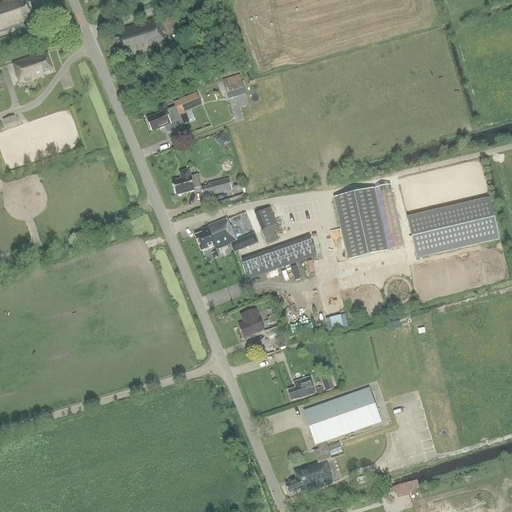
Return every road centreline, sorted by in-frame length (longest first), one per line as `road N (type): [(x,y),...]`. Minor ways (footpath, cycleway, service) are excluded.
road 1 (tertiary): [(282,511),(87,32)]
road 2 (track): [(0,430),(222,362)]
